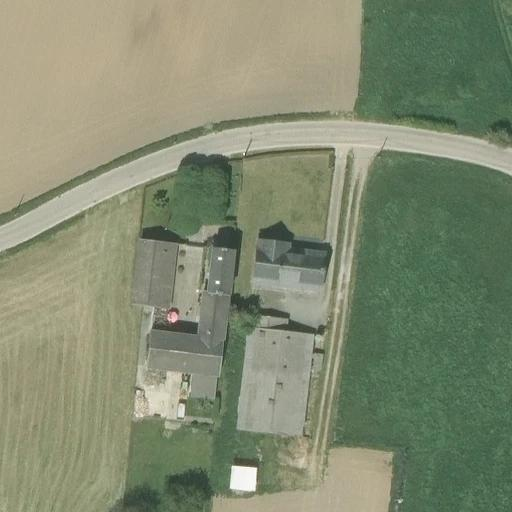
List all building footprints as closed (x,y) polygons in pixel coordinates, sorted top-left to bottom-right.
[(166,309),(174,244),(138,240),(131,305),(166,309)] [(256,242),(251,284),(317,293),(322,255),(285,250),(285,245),(256,242)] [(216,378),(231,251),(210,249),(205,293),(199,292),(194,336),(149,331),(143,370),(190,375),(214,378),(216,378)] [(247,315),(234,430),(300,438),(312,335),(285,332),(286,320),(247,315)] [(214,378),(190,375),(188,397),(212,400),(214,378)] [(254,469),(229,467),(227,489),(252,492),(254,469)]
